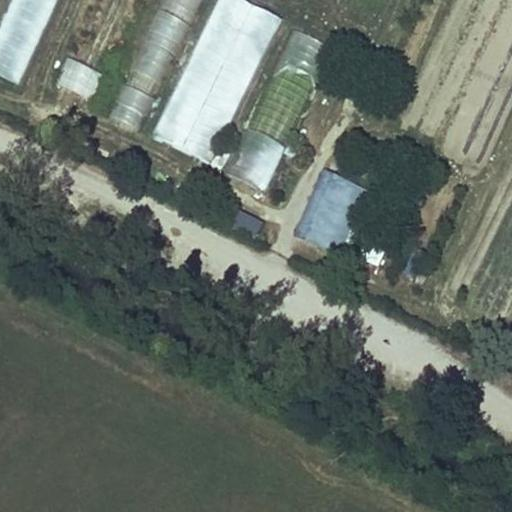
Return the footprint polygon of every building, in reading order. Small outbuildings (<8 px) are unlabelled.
[(0,76),(18,85),(58,0),(8,0),(0,17),(0,76)] [(156,0),(103,112),(140,130),(201,0),(156,0)] [(240,0),(215,0),(151,136),(209,164),(278,18),(240,0)] [(336,46),(295,27),(227,171),(268,190),(336,46)] [(95,98),(98,75),(61,70),(58,92),(95,98)] [(289,198),(298,174),(281,168),(273,192),(289,198)] [(319,235),(346,179),(327,169),(300,226),(319,235)] [(369,190),(346,179),(319,235),(342,246),(369,190)] [(222,230),(256,243),(263,223),(230,210),(222,230)]
